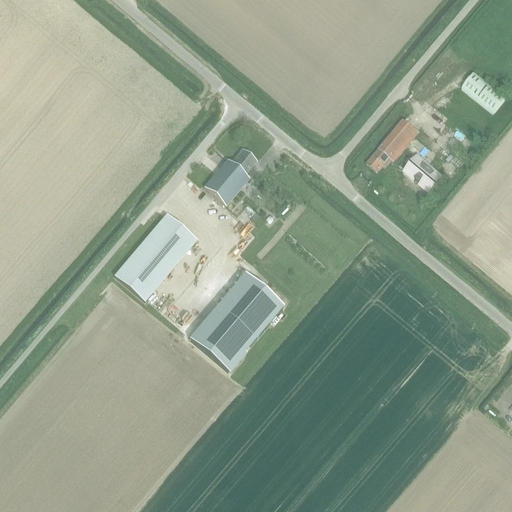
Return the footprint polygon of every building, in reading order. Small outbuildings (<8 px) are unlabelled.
[(476,73),(462,91),(494,116),(508,98),(476,73)] [(403,123),(366,166),(377,175),(383,168),(385,170),(391,163),(393,164),(401,156),(407,148),(416,138),(418,135),(412,130),(403,123)] [(249,181),(244,178),(256,164),(243,153),(231,167),(227,163),(204,190),(225,209),(249,181)] [(417,154),(405,168),(428,188),(440,174),(417,154)] [(258,191),(253,198),(262,205),(267,199),(258,191)] [(183,223),(201,237),(210,226),(193,212),(183,223)] [(166,217),(114,279),(145,305),(197,244),(166,217)] [(233,235),(223,226),(215,235),(225,244),(233,235)] [(245,277),(189,342),(228,375),(284,310),(245,277)]
